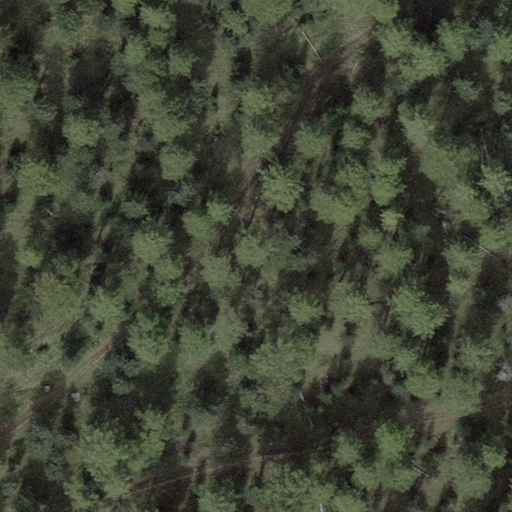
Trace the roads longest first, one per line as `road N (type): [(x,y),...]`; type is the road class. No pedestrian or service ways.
road 1 (track): [(0,438),(135,327),(265,173),(320,68),(383,25),(402,0)]
road 2 (track): [(511,390),(74,511)]
